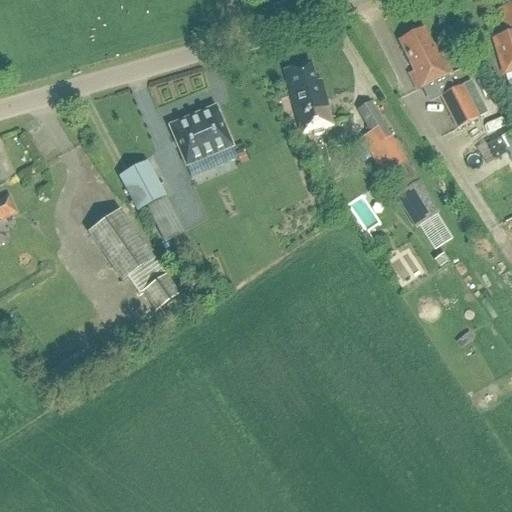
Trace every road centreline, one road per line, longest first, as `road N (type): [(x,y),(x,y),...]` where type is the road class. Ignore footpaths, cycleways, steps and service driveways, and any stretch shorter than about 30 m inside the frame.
road 1 (tertiary): [(0,110),(246,38)]
road 2 (tertiary): [(246,38),(382,0)]
